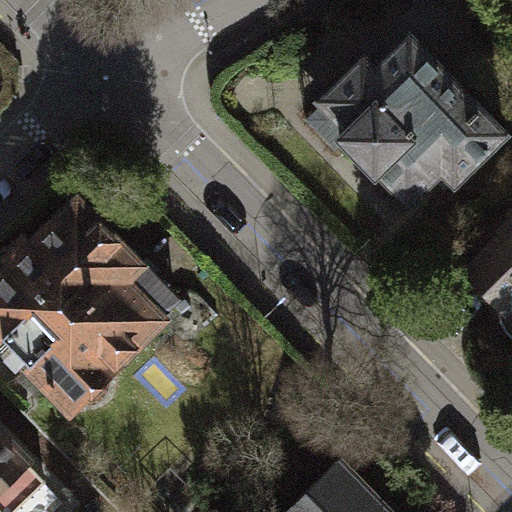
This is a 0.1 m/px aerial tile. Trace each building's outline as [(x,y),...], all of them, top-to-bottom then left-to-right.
[(347,128),(339,135),(406,205),(442,169),(454,182),(503,135),(409,38),(377,68),(365,55),(319,99),(347,128)] [(76,199),(0,273),(0,334),(70,406),(77,398),(85,401),(93,400),(102,395),(107,387),(108,379),(108,369),(177,301),(76,199)] [(511,215),(456,271),(496,310),(500,324),(508,335),(511,337),(511,215)] [(0,432),(0,510),(1,511),(10,511),(45,479),(0,432)] [(396,511),(387,502),(382,508),(360,486),(335,462),(284,511),(396,511)]
